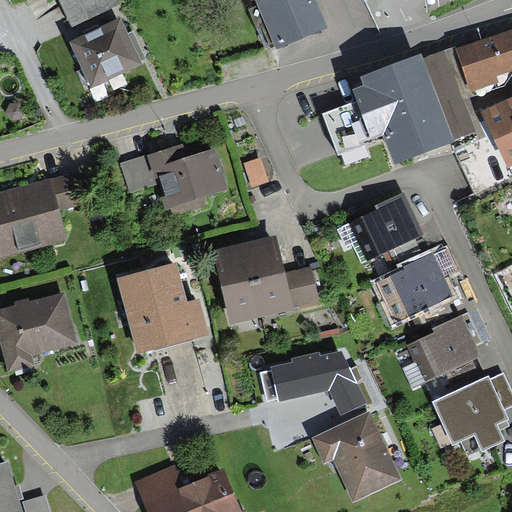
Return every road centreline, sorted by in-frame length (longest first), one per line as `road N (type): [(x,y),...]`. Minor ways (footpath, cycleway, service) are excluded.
road 1 (residential): [(511,9),(0,152)]
road 2 (residential): [(0,400),(107,511)]
